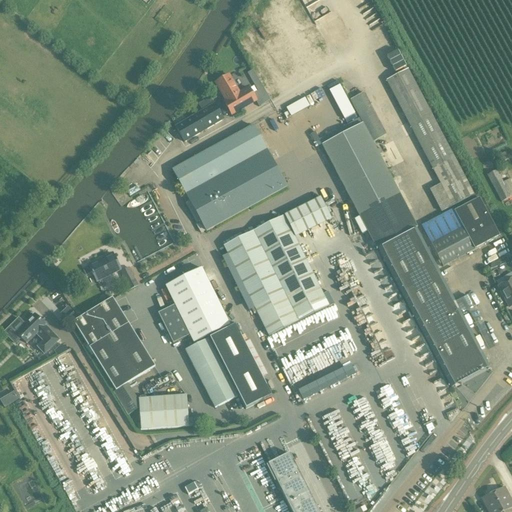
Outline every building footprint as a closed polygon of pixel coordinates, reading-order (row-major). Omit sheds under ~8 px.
[(388,58),(397,75),(386,81),(441,185),(430,191),(441,213),(474,196),(406,69),(407,68),(399,52),(388,58)] [(239,94),(229,75),(216,83),(226,101),(224,102),(231,114),(243,107),(244,108),(256,102),(248,88),(239,94)] [(214,105),(176,127),(185,143),(223,120),(214,105)] [(347,193),(387,172),(362,124),(322,145),(347,193)] [(501,202),(511,196),(511,183),(510,179),(503,182),(497,170),(487,175),(501,202)] [(417,228),(387,172),(347,193),(397,287),(437,267),(417,228)] [(322,213),(313,195),(295,204),(297,209),(284,215),(291,229),(322,213)] [(453,212),(453,211),(422,227),(442,266),(496,238),(499,237),(479,199),(453,212)] [(284,217),(224,247),(269,337),(329,308),(322,294),(316,282),(284,217)] [(98,281),(120,269),(112,254),(90,265),(90,266),(83,269),(87,275),(93,272),(98,281)] [(127,283),(135,280),(129,268),(121,272),(127,283)] [(175,306),(211,288),(202,269),(166,287),(175,306)] [(488,369),(490,368),(438,270),(399,290),(451,389),(453,387),(452,386),(487,368),(488,369)] [(509,307),(511,305),(511,278),(498,286),(509,307)] [(168,333),(221,307),(211,288),(175,306),(159,314),(168,333)] [(86,343),(126,321),(113,299),(74,323),(86,343)] [(221,307),(168,333),(174,344),(190,336),(194,344),(230,326),(221,307)] [(40,320),(35,316),(19,332),(29,343),(36,335),(43,342),(37,348),(44,356),(60,340),(40,320)] [(126,321),(86,343),(117,392),(156,367),(126,321)] [(246,410),(271,397),(253,361),(235,326),(210,339),(228,374),(246,410)] [(194,365),(215,354),(208,340),(186,351),(194,365)] [(215,354),(194,365),(201,380),(223,368),(215,354)] [(223,368),(201,380),(208,394),(230,383),(223,368)] [(230,383),(208,394),(215,408),(237,397),(230,383)] [(116,391),(113,393),(128,416),(140,409),(141,429),(141,431),(144,431),(194,427),(193,419),(189,419),(187,396),(139,400),(139,402),(128,384),(117,392),(116,391)] [(318,511),(289,454),(268,465),(291,511),(318,511)] [(481,499),(487,511),(511,511),(511,501),(504,487),(481,499)]
